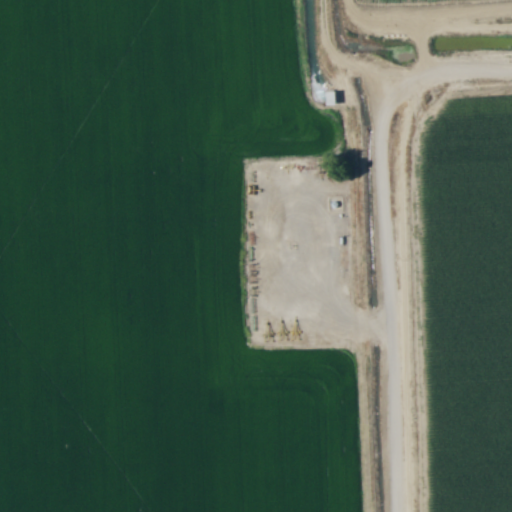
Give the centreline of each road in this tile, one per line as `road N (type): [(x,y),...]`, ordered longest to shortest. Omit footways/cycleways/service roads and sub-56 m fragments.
road 1 (residential): [(397,511),(382,180),(388,109),(404,78)]
road 2 (residential): [(350,65),(404,78),(440,57),(511,52)]
